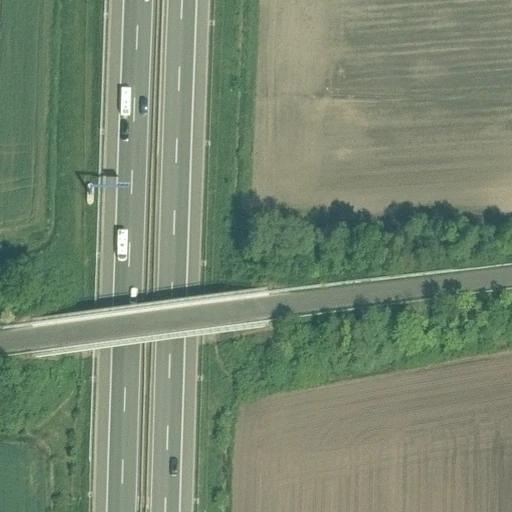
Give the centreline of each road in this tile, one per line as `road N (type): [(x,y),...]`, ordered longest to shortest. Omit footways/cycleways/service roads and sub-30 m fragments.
road 1 (unclassified): [(0,341),(511,273)]
road 2 (motorway): [(165,511),(186,0)]
road 3 (motorway): [(132,0),(114,511)]
